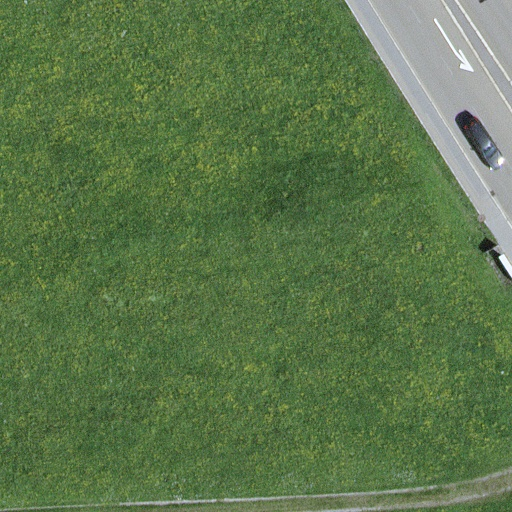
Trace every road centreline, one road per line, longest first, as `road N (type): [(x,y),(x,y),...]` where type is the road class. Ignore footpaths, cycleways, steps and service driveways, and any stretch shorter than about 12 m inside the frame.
road 1 (track): [(511,485),(474,500),(275,511)]
road 2 (primary): [(444,0),(511,102)]
